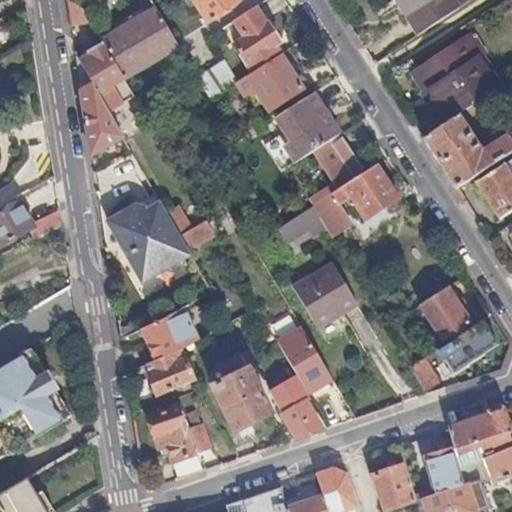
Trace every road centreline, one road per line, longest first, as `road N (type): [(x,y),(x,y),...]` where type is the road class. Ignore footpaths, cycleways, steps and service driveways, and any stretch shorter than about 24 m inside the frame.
road 1 (tertiary): [(128,511),(42,0)]
road 2 (residential): [(511,385),(128,511)]
road 3 (residential): [(511,313),(309,0)]
